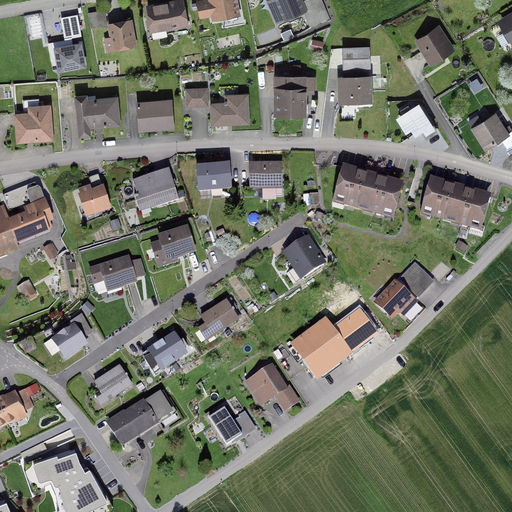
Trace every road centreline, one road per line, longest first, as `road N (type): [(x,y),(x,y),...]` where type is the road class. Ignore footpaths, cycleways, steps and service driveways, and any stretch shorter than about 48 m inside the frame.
road 1 (residential): [(0,170),(173,149),(325,144),(421,153),(511,178)]
road 2 (residential): [(167,511),(387,356),(511,233)]
road 3 (residential): [(305,215),(50,386)]
road 4 (residential): [(50,386),(105,447),(145,511)]
